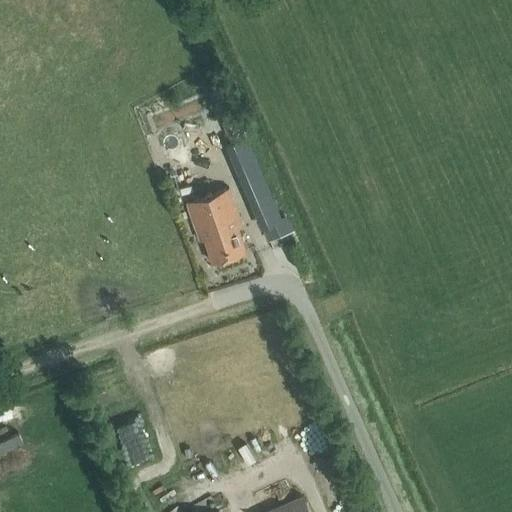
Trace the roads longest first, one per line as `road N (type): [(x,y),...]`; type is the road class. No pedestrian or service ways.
road 1 (unclassified): [(397,511),(300,294),(268,283),(211,303)]
road 2 (track): [(0,375),(211,303)]
